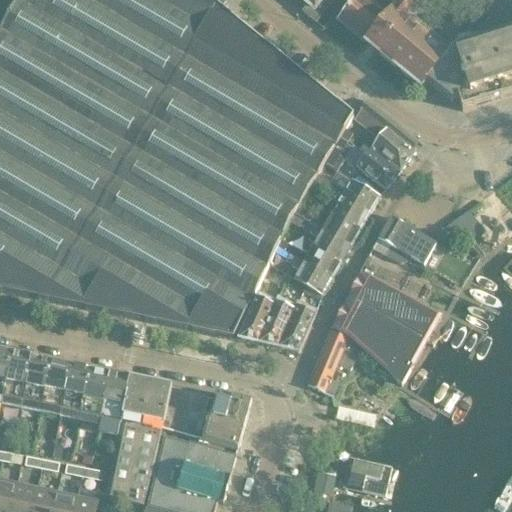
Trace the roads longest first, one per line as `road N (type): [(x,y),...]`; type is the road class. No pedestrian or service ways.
road 1 (residential): [(0,327),(259,383),(277,401)]
road 2 (residential): [(253,0),(411,123),(447,138)]
